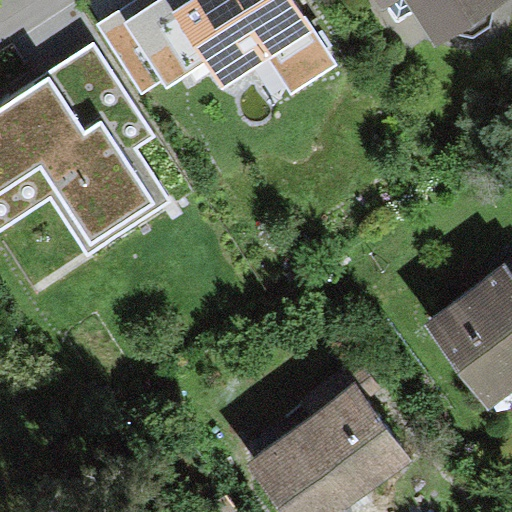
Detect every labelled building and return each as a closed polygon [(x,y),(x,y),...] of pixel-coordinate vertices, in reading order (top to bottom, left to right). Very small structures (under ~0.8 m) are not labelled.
[(134,0),(95,25),(142,95),(162,81),(167,90),(183,80),(188,88),(211,73),(222,89),(269,59),(293,95),(340,65),(295,0),(134,0)] [(390,0),(398,11),(414,0),(390,0)] [(97,42),(0,106),(0,232),(53,200),(90,260),(175,203),(139,148),(156,137),(97,42)] [(511,269),(507,263),(423,328),(486,408),(511,388),(511,269)] [(354,381),(247,457),(285,511),(352,511),(416,467),(354,381)]
